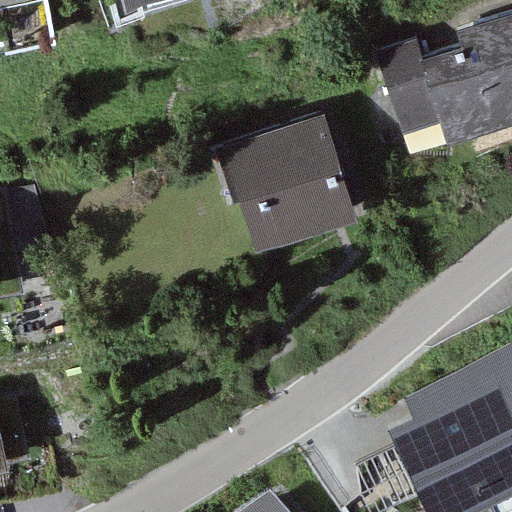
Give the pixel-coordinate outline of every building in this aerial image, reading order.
[(0,0),(0,9),(44,0),(0,0)] [(124,0),(128,10),(160,0),(124,0)] [(511,124),(511,22),(392,66),(425,156),(511,124)] [(366,210),(332,113),(233,148),(267,245),(366,210)] [(511,354),(461,382),(470,399),(387,444),(424,511),(482,511),(511,496),(511,354)] [(0,466),(32,459),(16,389),(0,392),(0,466)]
